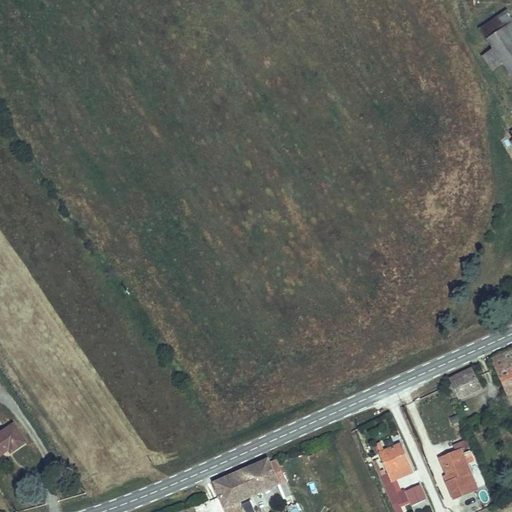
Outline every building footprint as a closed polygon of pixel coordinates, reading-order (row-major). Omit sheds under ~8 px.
[(511,0),(468,0),(470,3),(474,0),(485,0),(494,13),(511,2),(511,0)] [(511,14),(509,10),(500,17),(511,36),(511,14)] [(481,28),(493,48),(503,63),(511,77),(511,36),(500,17),(481,28)] [(492,69),(503,63),(493,48),(483,54),(492,69)] [(511,350),(494,360),(508,393),(511,391),(511,350)] [(451,385),(456,397),(483,385),(474,366),(448,378),(451,385)] [(0,454),(8,449),(11,453),(26,442),(13,425),(0,434),(0,454)] [(404,462),(391,434),(371,442),(383,471),(404,462)] [(470,483),(455,442),(434,451),(442,473),(438,475),(445,493),(470,483)] [(267,459),(217,481),(220,488),(227,505),(277,484),(268,464),(267,459)] [(372,475),(378,486),(383,484),(378,472),(372,475)]
